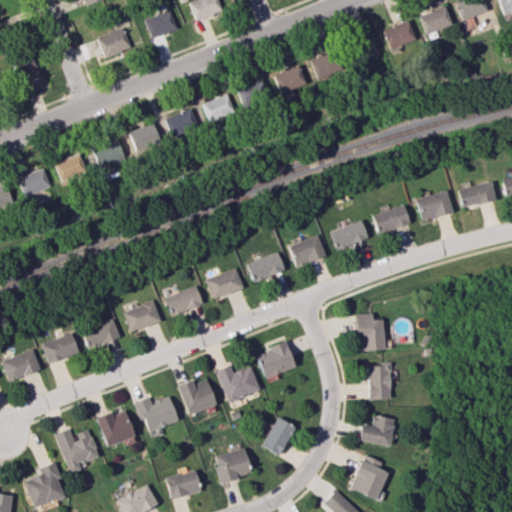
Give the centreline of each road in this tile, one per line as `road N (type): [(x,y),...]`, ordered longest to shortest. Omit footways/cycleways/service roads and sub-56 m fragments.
road 1 (residential): [(511,227),(399,259),(29,406),(3,432)]
road 2 (residential): [(345,0),(0,139)]
road 3 (residential): [(236,511),(288,487),(321,438),(328,382),(297,300)]
